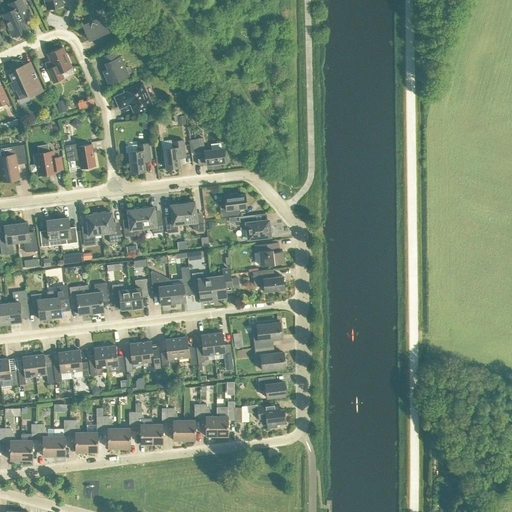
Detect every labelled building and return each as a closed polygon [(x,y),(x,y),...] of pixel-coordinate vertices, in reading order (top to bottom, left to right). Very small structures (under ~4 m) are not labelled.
[(3,14),(13,36),(28,30),(22,18),(28,15),(21,0),(16,0),(9,4),(12,10),(3,14)] [(44,0),(47,9),(63,5),(61,0),(44,0)] [(85,31),(83,36),(87,37),(89,40),(103,34),(106,41),(119,35),(116,28),(106,24),(103,16),(95,20),(90,18),(89,22),(82,25),(85,31)] [(130,38),(122,42),(127,51),(134,47),(138,46),(136,43),(134,37),(130,38)] [(53,67),(47,69),(53,83),(64,78),(61,72),(72,67),(63,47),(47,54),(53,67)] [(105,70),(102,71),(108,85),(129,76),(128,74),(130,73),(131,71),(130,67),(127,67),(125,68),(120,56),(118,57),(115,50),(99,57),(105,70)] [(10,82),(14,91),(16,90),(20,98),(28,95),(29,97),(43,91),(30,62),(16,68),(17,71),(9,74),(13,81),(10,82)] [(125,92),(114,97),(119,109),(130,104),(134,113),(137,112),(138,113),(153,107),(142,82),(124,90),(125,92)] [(0,105),(8,102),(1,86),(0,86),(0,105)] [(57,101),(59,112),(67,110),(65,100),(57,101)] [(82,123),(76,118),(71,125),(75,127),(80,126),(82,123)] [(18,125),(15,119),(1,124),(4,130),(18,125)] [(196,139),(189,140),(191,152),(198,151),(204,149),(203,138),(196,138),(196,139)] [(161,149),(162,157),(165,157),(166,168),(180,167),(178,158),(185,157),(183,140),(172,141),(172,147),(161,149)] [(129,153),(126,153),(127,162),(130,162),(132,173),(145,171),(144,162),(151,161),(148,143),(137,144),(138,151),(129,152),(129,153)] [(63,169),(60,157),(54,158),(53,150),(49,151),(47,144),(38,146),(39,153),(33,154),(35,163),(29,164),(31,172),(38,171),(39,175),(55,173),(54,170),(63,169)] [(65,146),(67,161),(79,159),(80,168),(84,168),(86,169),(87,169),(89,169),(91,168),(91,166),(95,166),(92,144),(77,146),(77,144),(65,146)] [(23,145),(0,148),(0,163),(3,181),(19,179),(17,164),(19,164),(18,159),(25,157),(23,145)] [(205,158),(197,159),(198,165),(216,162),(217,164),(227,163),(226,155),(224,155),(223,148),(204,151),(205,158)] [(229,194),(229,196),(224,196),(225,205),(219,206),(221,217),(236,215),(235,209),(246,207),(245,194),(237,195),(237,193),(229,194)] [(195,202),(182,203),(185,223),(192,222),(193,230),(198,229),(198,232),(205,231),(202,215),(196,215),(195,202)] [(185,223),(182,203),(170,205),(172,219),(165,219),(167,233),(178,232),(177,224),(185,223)] [(154,207),(141,208),(143,228),(152,227),(152,233),(163,232),(161,217),(155,217),(154,207)] [(143,228),(141,208),(127,210),(129,221),(123,222),(124,236),(135,235),(134,229),(143,228)] [(112,212),(99,213),(101,233),(108,233),(109,242),(121,241),(119,226),(114,226),(112,212)] [(101,233),(99,213),(86,215),(88,229),(82,230),(84,245),(96,244),(94,234),(101,233)] [(239,217),(241,229),(247,229),(248,239),(270,236),(270,234),(271,233),(272,232),(273,230),(272,229),(272,227),(270,227),(269,226),(268,220),(255,221),(255,215),(239,217)] [(68,217),(57,218),(60,244),(77,242),(76,229),(70,230),(68,217)] [(60,244),(57,218),(46,220),(48,233),(40,234),(42,246),(60,244)] [(27,222),(15,223),(18,242),(24,241),(25,252),(37,250),(35,236),(29,236),(27,222)] [(18,242),(15,223),(4,225),(5,239),(0,239),(0,244),(1,255),(13,253),(12,243),(18,242)] [(255,245),(256,252),(259,251),(260,265),(284,262),(283,251),(279,251),(278,242),(255,245)] [(137,253),(136,245),(126,246),(127,254),(137,253)] [(115,272),(114,264),(107,265),(108,273),(115,272)] [(177,283),(170,284),(172,303),(185,301),(183,285),(191,284),(188,266),(181,267),(182,278),(176,279),(177,283)] [(218,276),(210,277),(213,298),(226,296),(224,282),(230,281),(228,268),(218,270),(218,276)] [(254,286),(264,285),(264,291),(284,289),(283,276),(271,277),(270,269),(252,271),(254,286)] [(172,303),(170,284),(169,278),(151,270),(150,272),(153,293),(159,292),(160,304),(172,303)] [(213,298),(210,277),(203,278),(202,272),(191,273),(193,286),(198,285),(200,300),(213,298)] [(136,288),(130,289),(132,308),(143,307),(141,293),(147,292),(146,278),(135,280),(136,288)] [(95,292),(89,292),(91,313),(104,311),(102,297),(108,296),(106,282),(94,284),(95,292)] [(132,308),(130,289),(124,290),(123,283),(112,284),(113,296),(119,296),(121,309),(132,308)] [(91,313),(89,292),(88,284),(69,287),(71,301),(77,300),(79,314),(91,313)] [(58,290),(47,291),(50,318),(61,317),(61,311),(70,310),(67,285),(57,286),(58,290)] [(14,302),(7,303),(10,323),(22,321),(20,308),(28,308),(26,290),(12,292),(14,302)] [(47,291),(48,298),(42,298),(41,293),(30,294),(32,307),(38,306),(39,319),(50,318),(47,291)] [(0,323),(10,323),(7,303),(1,303),(0,296),(0,295),(0,323)] [(281,338),(279,322),(271,323),(271,320),(264,321),(264,324),(257,325),(252,325),(253,341),(254,348),(270,346),(270,339),(281,338)] [(225,370),(233,369),(230,344),(224,345),(223,332),(212,333),(214,354),(223,353),(225,370)] [(214,354),(212,333),(201,335),(202,347),(196,348),(198,362),(204,362),(204,360),(209,359),(208,354),(214,354)] [(187,336),(176,338),(178,358),(189,357),(190,365),(196,364),(194,348),(188,349),(187,336)] [(178,358),(176,338),(165,339),(166,352),(160,353),(162,365),(168,364),(168,359),(178,358)] [(151,341),(140,342),(143,362),(153,361),(154,368),(160,367),(159,353),(158,344),(152,345),(151,341)] [(143,362),(140,342),(129,343),(131,356),(125,357),(126,371),(133,370),(132,364),(143,362)] [(115,345),(104,346),(107,367),(107,372),(118,371),(119,372),(125,371),(123,357),(117,358),(115,345)] [(107,367),(104,346),(93,348),(95,360),(89,361),(91,375),(102,374),(101,367),(107,367)] [(270,346),(254,348),(255,356),(260,355),(262,370),(285,367),(283,352),(271,353),(270,346)] [(80,349),(69,351),(71,371),(82,370),(83,376),(89,376),(87,361),(81,362),(80,349)] [(71,371),(69,351),(58,352),(59,365),(53,366),(55,382),(61,381),(60,372),(71,371)] [(44,354),(33,355),(35,375),(46,374),(47,383),(54,382),(52,366),(46,366),(44,354)] [(35,375),(33,355),(22,356),(24,369),(18,370),(19,384),(25,383),(25,377),(35,375)] [(18,384),(16,370),(10,371),(8,359),(8,358),(0,358),(0,382),(1,386),(11,385),(18,384)] [(284,382),(272,383),(271,376),(258,378),(259,389),(265,389),(266,397),(285,395),(285,390),(286,388),(286,384),(284,383),(284,382)] [(200,404),(200,416),(205,416),(206,436),(217,436),(217,416),(210,416),(210,414),(206,404),(200,404)] [(276,424),(285,422),(284,409),(279,410),(278,404),(257,406),(258,419),(266,418),(267,428),(276,427),(276,424)] [(168,408),(168,420),(173,420),(173,440),(184,440),(184,420),(178,420),(178,418),(174,408),(168,408)] [(135,412),(135,424),(140,424),(140,444),(152,444),(151,424),(145,424),(145,422),(141,412),(135,412)] [(102,416),(102,428),(108,428),(108,448),(119,448),(119,428),(113,428),(113,426),(108,416),(102,416)] [(228,416),(217,416),(217,436),(228,436),(228,416)] [(70,420),(70,432),(75,432),(75,452),(86,452),(86,432),(80,432),(80,429),(76,420),(70,420)] [(195,420),(184,420),(184,440),(195,440),(195,420)] [(37,424),(37,436),(42,436),(43,456),(54,456),(54,436),(47,436),(47,433),(43,424),(37,424)] [(163,424),(151,424),(152,444),(163,444),(163,424)] [(5,428),(5,440),(10,440),(10,460),(21,460),(21,440),(15,440),(15,437),(11,428),(5,428)] [(130,428),(119,428),(119,448),(130,448),(130,428)] [(97,431),(86,432),(86,452),(98,452),(97,431)] [(65,435),(54,436),(54,456),(65,456),(65,435)] [(32,439),(21,440),(21,460),(32,460),(32,439)]
